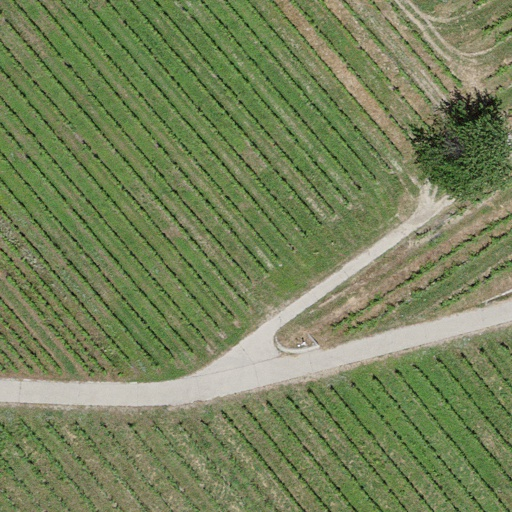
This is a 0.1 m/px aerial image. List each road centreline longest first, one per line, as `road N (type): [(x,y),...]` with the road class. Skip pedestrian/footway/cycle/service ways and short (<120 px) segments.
road 1 (track): [(511,313),(178,394),(0,393)]
road 2 (track): [(250,376),(250,341),(511,155)]
